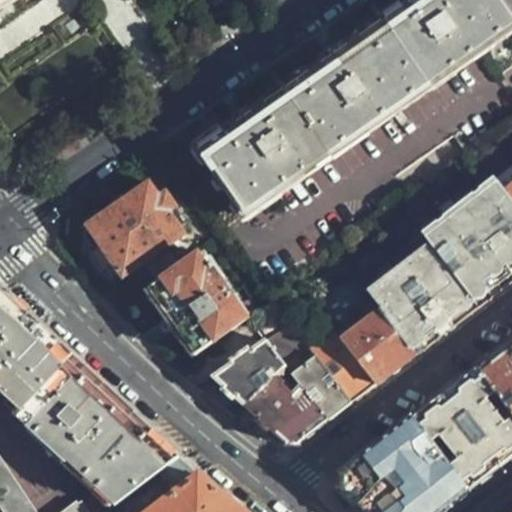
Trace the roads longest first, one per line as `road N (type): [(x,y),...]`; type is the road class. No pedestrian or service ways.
road 1 (unclassified): [(0,236),(330,0)]
road 2 (residential): [(274,495),(0,236)]
road 3 (residential): [(274,495),(300,465),(511,305)]
